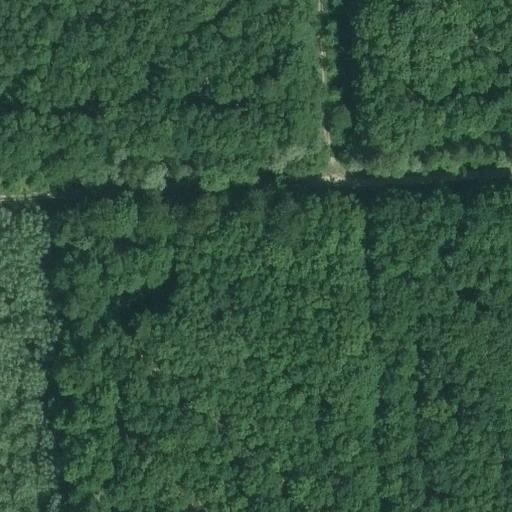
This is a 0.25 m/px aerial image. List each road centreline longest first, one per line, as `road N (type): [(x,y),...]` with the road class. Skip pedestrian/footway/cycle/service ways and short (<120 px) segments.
road 1 (track): [(511,175),(0,201)]
road 2 (track): [(317,0),(327,185)]
